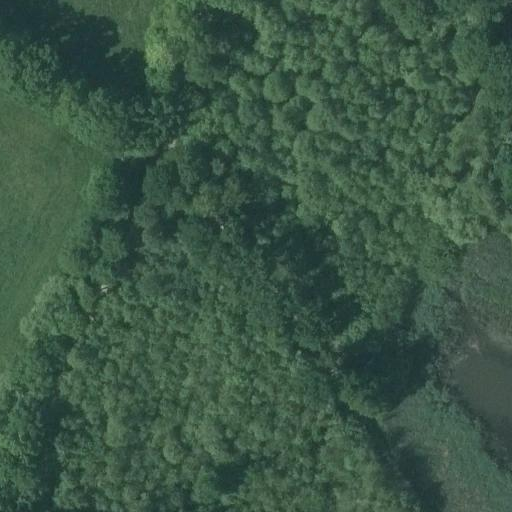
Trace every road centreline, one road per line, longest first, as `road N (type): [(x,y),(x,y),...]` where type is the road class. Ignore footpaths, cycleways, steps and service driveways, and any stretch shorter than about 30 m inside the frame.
road 1 (track): [(164,153),(74,357),(31,474),(29,511)]
road 2 (track): [(208,0),(164,153)]
